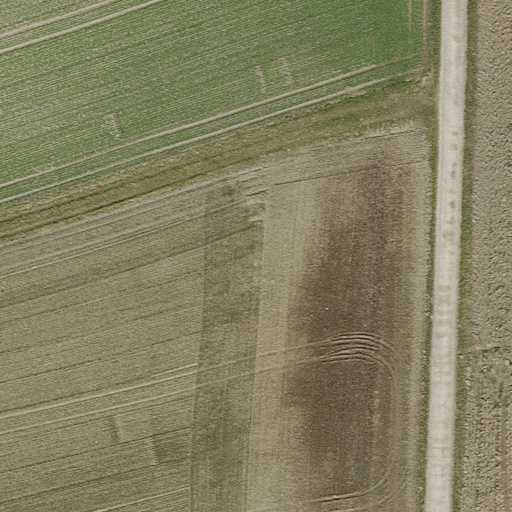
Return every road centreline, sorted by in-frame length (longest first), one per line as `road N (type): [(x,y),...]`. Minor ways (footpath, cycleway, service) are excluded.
road 1 (track): [(452,0),(438,511)]
road 2 (track): [(0,225),(448,93)]
